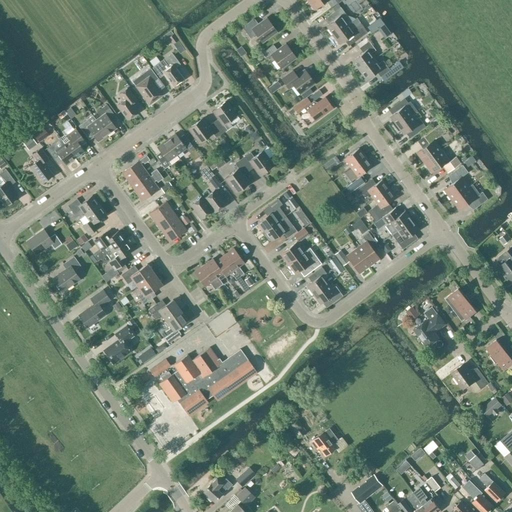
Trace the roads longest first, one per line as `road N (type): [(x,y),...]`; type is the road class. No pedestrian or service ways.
road 1 (residential): [(443,231),(317,324),(235,224)]
road 2 (residential): [(284,0),(443,231)]
road 3 (unclassified): [(161,474),(0,245)]
road 4 (residential): [(98,165),(193,96),(204,74),(202,40),(246,0)]
road 5 (residential): [(235,224),(169,262),(98,165)]
